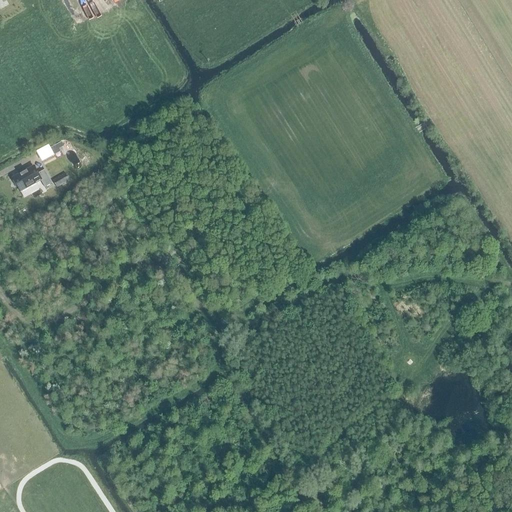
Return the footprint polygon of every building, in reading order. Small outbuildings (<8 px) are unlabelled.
[(32,150),(37,162),(51,156),(46,144),(32,150)] [(96,159),(85,166),(88,170),(99,163),(96,159)] [(11,179),(19,191),(38,180),(43,188),(50,183),(43,170),(35,175),(31,168),(11,179)] [(69,181),(65,174),(52,181),(56,188),(69,181)] [(18,206),(15,208),(20,215),(27,210),(25,207),(21,210),(18,206)]
